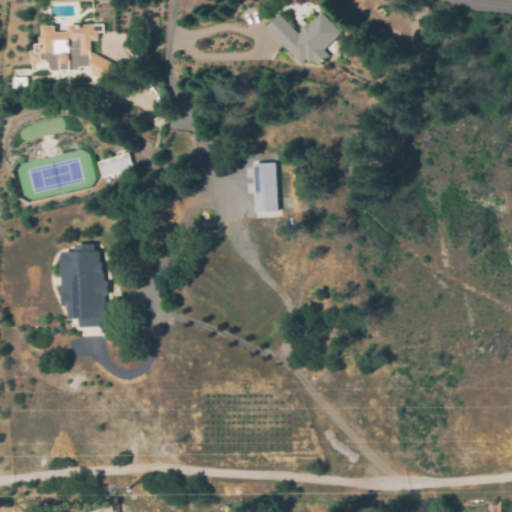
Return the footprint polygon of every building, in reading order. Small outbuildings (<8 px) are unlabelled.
[(282,5),(303,22),(322,4),(345,26),(324,45),(326,49),(313,65),(296,59),(269,19),(282,5)] [(32,57),(43,57),(43,47),(59,47),(58,34),(83,33),(84,50),(93,49),(95,63),(109,70),(115,57),(99,49),(98,35),(107,35),(107,18),(73,18),(73,22),(60,22),(59,17),(48,18),(45,29),(39,39),(33,40),(32,57)] [(29,89),(16,89),(16,77),(29,77),(29,89)] [(253,155),(279,154),(279,206),(253,207),(253,155)] [(99,164),(128,155),(133,171),(103,180),(99,164)] [(65,240),(101,241),(106,305),(82,305),(82,294),(61,296),(65,240)]
